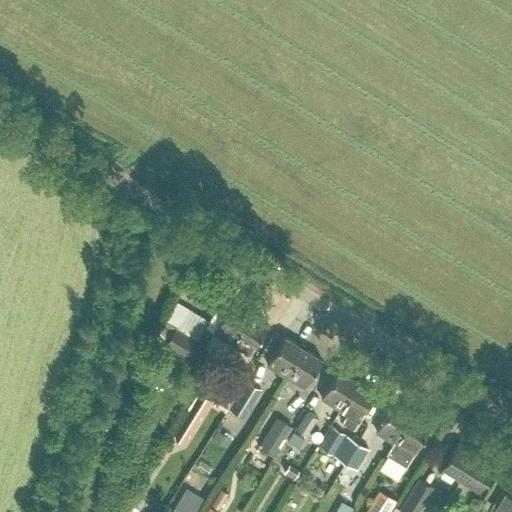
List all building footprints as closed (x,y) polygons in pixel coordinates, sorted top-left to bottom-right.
[(212,330),(231,342),(249,314),(229,302),(212,330)] [(249,314),(231,342),(250,353),(267,325),(249,314)] [(191,364),(204,344),(175,327),(163,347),(191,364)] [(286,375),(303,347),(284,336),(267,364),(286,375)] [(303,347),(286,375),(304,386),(321,358),(303,347)] [(233,363),(215,393),(229,402),(248,373),(233,363)] [(320,397),(339,408),(356,380),(337,369),(320,397)] [(246,378),(229,405),(243,414),(261,387),(246,378)] [(375,391),(356,380),(339,408),(346,412),(341,420),(354,427),(358,420),(375,391)] [(210,397),(202,392),(172,440),(180,444),(210,397)] [(375,431),(394,442),(411,413),(393,402),(375,431)] [(298,445),(317,415),(305,407),(293,425),(295,426),(287,438),(298,445)] [(430,425),(411,413),(394,442),(388,452),(406,463),(413,453),(430,425)] [(291,425),(275,415),(258,444),(274,454),(291,425)] [(332,424),(319,444),(332,452),(344,432),(332,424)] [(333,453),(346,460),(358,441),(346,433),(333,453)] [(368,447),(358,441),(346,460),(356,467),(368,447)] [(478,489),(493,463),(458,442),(443,468),(478,489)] [(388,511),(415,511),(433,484),(418,474),(398,505),(395,503),(388,511)] [(511,511),(511,474),(511,475),(489,511),(511,511)] [(168,511),(194,511),(204,497),(186,485),(168,511)] [(386,511),(396,498),(379,487),(363,511),(386,511)] [(129,511),(147,511),(151,506),(136,499),(129,511)]
